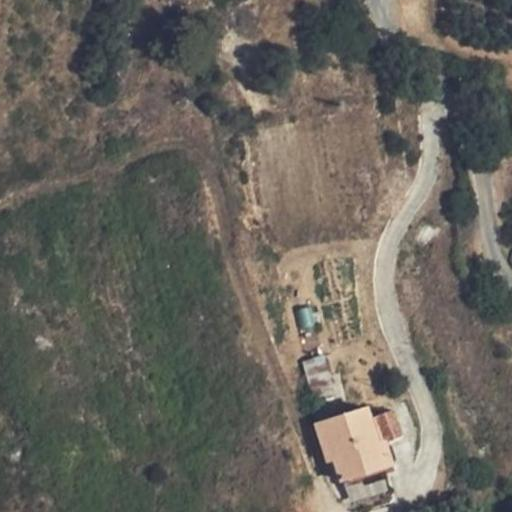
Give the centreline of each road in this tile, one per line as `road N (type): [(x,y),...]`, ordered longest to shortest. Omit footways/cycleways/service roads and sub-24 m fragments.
road 1 (unknown): [(330,511),(318,499),(245,292),(224,191),(205,153),(164,141),(0,200)]
road 2 (unknown): [(439,89),(432,160),(400,222),(384,280),(431,447),(428,481),(398,511)]
road 3 (residential): [(511,276),(485,229),(470,136),(387,0)]
